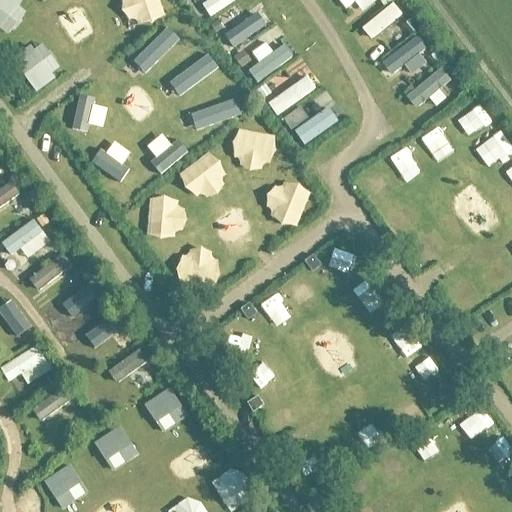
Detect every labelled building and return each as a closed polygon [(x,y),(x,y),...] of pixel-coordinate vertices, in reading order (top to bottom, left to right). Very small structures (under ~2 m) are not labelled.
[(13,0),(0,0),(0,29),(20,5),(13,0)] [(143,0),(137,0),(118,17),(129,28),(151,9),(143,0)] [(205,0),(204,1),(212,16),(242,0),(205,0)] [(342,0),(348,10),(360,3),(364,10),(381,0),(342,0)] [(395,1),(364,27),(377,42),(408,16),(395,1)] [(224,35),(236,51),(271,26),(259,9),(224,35)] [(141,46),(155,59),(181,31),(166,18),(141,46)] [(11,43),(20,56),(49,36),(40,22),(11,43)] [(417,35),(382,59),(395,78),(430,54),(417,35)] [(257,64),(265,78),(295,62),(287,47),(257,64)] [(13,64),(35,95),(54,81),(31,50),(13,64)] [(197,58),(167,76),(175,89),(205,71),(197,58)] [(409,87),(416,100),(450,83),(443,70),(409,87)] [(310,76),(269,99),(279,115),(320,93),(310,76)] [(196,118),(211,105),(218,112),(240,94),(225,77),(188,108),(196,118)] [(97,82),(50,117),(81,155),(116,129),(110,117),(113,104),(97,82)] [(475,102),(461,115),(476,130),(490,117),(475,102)] [(310,144),(342,125),(333,109),(300,128),(310,144)] [(248,114),(209,141),(221,158),(260,132),(248,114)] [(436,161),(451,154),(439,128),(424,135),(436,161)] [(127,130),(91,156),(102,171),(138,144),(127,130)] [(511,147),(499,131),(476,148),(489,165),(511,148),(511,147)] [(269,152),(280,167),(289,161),(278,146),(269,152)] [(392,154),(402,175),(419,168),(409,147),(392,154)] [(245,188),(275,166),(265,152),(235,174),(245,188)] [(163,184),(156,171),(147,175),(140,160),(116,173),(130,200),(163,184)] [(511,194),(511,166),(499,174),(511,194)] [(0,186),(0,213),(23,194),(10,178),(0,186)] [(265,229),(300,199),(288,185),(253,215),(265,229)] [(152,237),(186,212),(175,198),(158,210),(153,203),(136,216),(152,237)] [(392,214),(401,230),(417,222),(408,206),(392,214)] [(12,256),(47,235),(35,217),(1,238),(12,256)] [(199,228),(170,245),(175,252),(168,256),(172,265),(208,244),(199,228)] [(437,238),(418,251),(425,261),(444,248),(437,238)] [(44,292),(76,267),(63,251),(31,276),(44,292)] [(339,267),(356,284),(370,270),(354,253),(339,267)] [(223,261),(186,286),(196,301),(233,277),(223,261)] [(320,266),(312,273),(320,282),(328,276),(320,266)] [(286,288),(295,300),(312,287),(304,275),(286,288)] [(67,322),(100,302),(94,293),(61,312),(67,322)] [(276,326),(290,317),(276,293),(262,301),(276,326)] [(126,296),(64,344),(89,378),(150,331),(126,296)] [(254,313),(247,319),(254,328),(262,322),(254,313)] [(400,321),(394,313),(384,319),(390,327),(400,321)] [(418,342),(404,323),(389,334),(403,353),(418,342)] [(38,344),(2,366),(13,383),(48,361),(38,344)] [(94,377),(104,393),(146,365),(136,351),(124,359),(123,357),(94,377)] [(36,407),(47,425),(68,412),(62,403),(71,397),(65,388),(36,407)] [(451,399),(452,389),(440,388),(439,397),(451,399)] [(187,417),(168,389),(143,406),(154,423),(170,413),(178,424),(187,417)] [(291,396),(274,416),(291,430),(308,410),(291,396)] [(264,406),(258,398),(248,405),(254,413),(264,406)] [(455,422),(466,439),(494,420),(483,404),(455,422)] [(359,437),(375,428),(365,412),(350,421),(359,437)] [(138,454),(119,426),(94,443),(105,461),(121,450),(128,461),(138,454)] [(431,432),(415,441),(427,460),(442,451),(431,432)] [(307,452),(320,473),(338,462),(324,441),(307,452)] [(342,465),(351,460),(345,450),(336,455),(342,465)] [(69,464),(43,481),(62,509),(72,503),(65,492),(81,482),(69,464)] [(216,492),(225,506),(242,507),(250,501),(251,486),(244,475),(236,479),(230,470),(222,476),(216,492)] [(511,494),(511,476),(503,485),(511,494)] [(175,511),(206,511),(200,503),(193,508),(187,499),(179,505),(175,511)]
